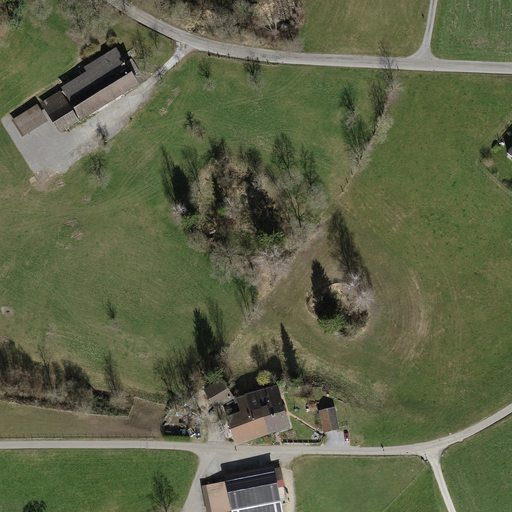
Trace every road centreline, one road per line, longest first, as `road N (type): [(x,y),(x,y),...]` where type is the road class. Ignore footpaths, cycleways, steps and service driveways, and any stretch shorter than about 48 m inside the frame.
road 1 (unclassified): [(0,445),(414,448),(460,436),(511,408)]
road 2 (unclassified): [(115,0),(177,35),(229,51),(511,68)]
road 3 (track): [(192,41),(106,116),(21,170)]
